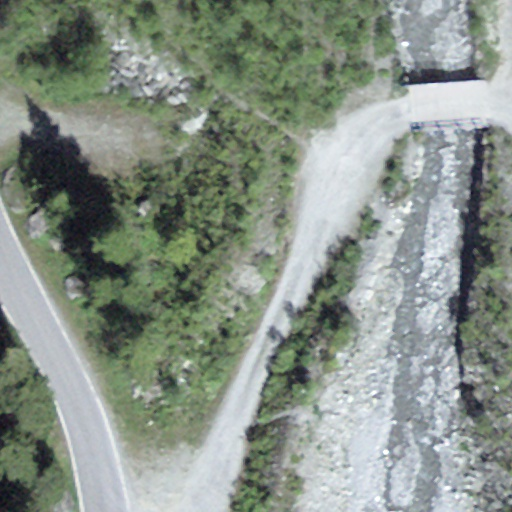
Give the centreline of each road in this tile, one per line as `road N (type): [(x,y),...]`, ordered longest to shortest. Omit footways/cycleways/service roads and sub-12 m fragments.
road 1 (track): [(511,95),(409,106),(387,114),(351,150),(198,511)]
road 2 (tertiary): [(0,255),(80,408),(105,511)]
